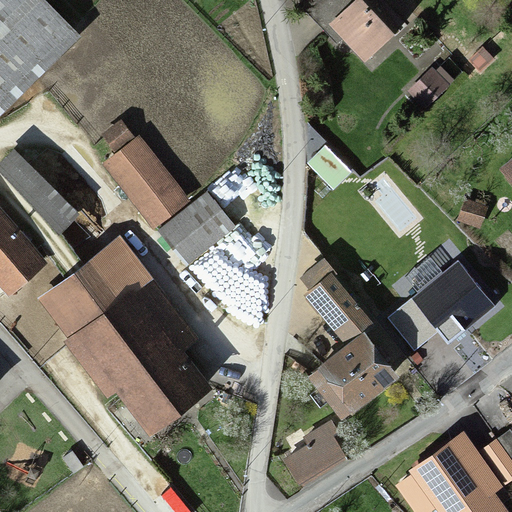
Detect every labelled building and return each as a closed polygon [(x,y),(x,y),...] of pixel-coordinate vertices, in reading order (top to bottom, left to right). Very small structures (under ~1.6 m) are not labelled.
[(51,0),(0,0),(0,109),(82,32),(51,0)] [(373,0),(339,0),(330,8),(368,56),(399,31),(373,0)] [(488,49),(477,61),(487,70),(498,59),(488,49)] [(439,67),(410,92),(428,112),(456,87),(439,67)] [(148,132),(108,162),(154,223),(194,193),(148,132)] [(22,141),(0,160),(0,165),(59,233),(84,211),(22,141)] [(162,230),(187,262),(237,222),(212,190),(162,230)] [(0,201),(0,278),(12,292),(50,258),(0,201)] [(128,238),(52,298),(154,428),(214,381),(187,346),(203,333),(128,238)] [(509,300),(470,250),(396,306),(423,342),(453,319),(464,334),(509,300)] [(334,269),(309,291),(348,337),(373,315),(334,269)] [(319,364),(353,404),(402,363),(367,323),(319,364)] [(333,430),(291,459),(306,481),(348,452),(333,430)] [(465,433),(409,472),(436,511),(509,511),(496,493),(504,487),(465,433)]
